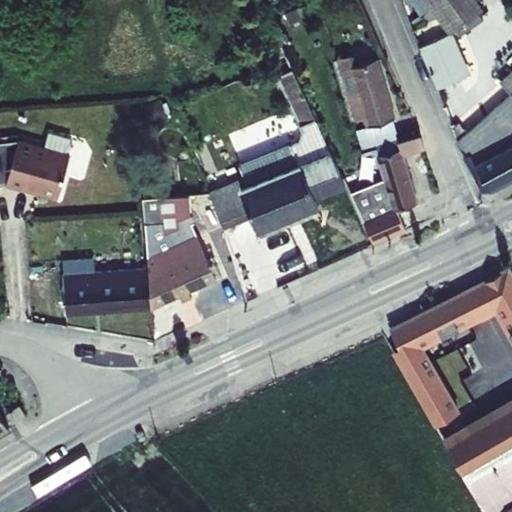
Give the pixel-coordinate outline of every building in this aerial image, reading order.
[(433,0),(452,27),(485,4),(482,0),(433,0)] [(449,27),(418,42),(436,80),(467,66),(449,27)] [(347,61),(338,64),(353,114),(364,112),(372,142),(374,147),(399,140),(398,134),(375,54),(355,59),(353,54),(346,55),(347,61)] [(293,65),(279,71),(284,85),(299,78),(293,65)] [(511,90),(499,101),(511,112),(511,90)] [(218,188),(224,208),(248,198),(258,222),(318,198),(308,175),(339,162),(305,91),(291,97),(302,121),(310,137),(292,145),(291,141),(240,162),(245,177),(218,188)] [(511,112),(499,101),(460,135),(470,147),(464,150),(482,184),(511,167),(511,112)] [(285,129),(291,141),(292,145),(310,137),(302,121),(285,129)] [(59,187),(71,147),(45,138),(45,137),(20,129),(0,132),(0,174),(7,173),(27,179),(27,177),(38,180),(39,182),(59,187)] [(372,142),(358,147),(368,183),(385,179),(391,202),(415,196),(402,150),(426,144),(419,129),(398,134),(399,140),(374,147),(372,142)] [(240,162),(214,173),(218,188),(245,177),(240,162)] [(162,189),(142,190),(144,213),(164,212),(162,189)] [(391,202),(363,212),(374,236),(402,225),(391,202)] [(147,254),(150,296),(177,286),(180,294),(193,287),(190,279),(216,268),(198,227),(186,232),(180,219),(164,226),(169,239),(146,248),(147,254)] [(92,243),(62,244),(62,259),(92,257),(92,243)] [(92,257),(62,259),(65,301),(150,296),(147,254),(92,257)] [(511,277),(502,260),(391,322),(405,346),(397,350),(445,434),(468,421),(422,339),(496,298),(511,325),(511,277)] [(15,380),(4,387),(10,397),(21,391),(15,380)] [(511,394),(468,421),(445,434),(467,469),(511,442),(511,394)] [(0,428),(12,422),(0,401),(0,428)] [(511,511),(511,442),(467,469),(493,511),(511,511)]
